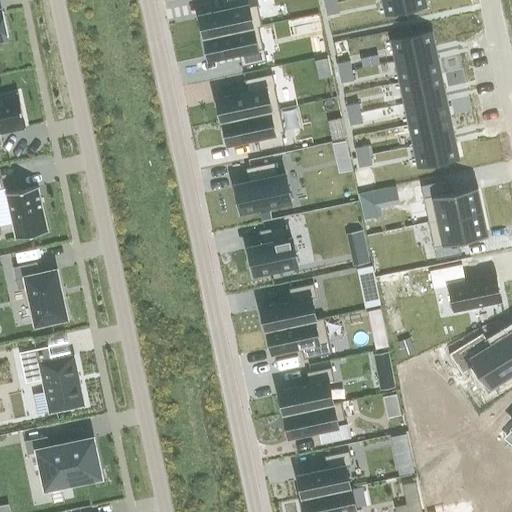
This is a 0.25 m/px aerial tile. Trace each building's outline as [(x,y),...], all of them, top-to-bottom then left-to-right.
[(226,0),(229,8),(199,15),(204,38),(261,25),(257,3),(256,0),(226,0)] [(424,0),(381,0),(384,15),(426,6),(424,0)] [(336,3),(324,6),(326,15),(338,13),(336,3)] [(261,25),(204,38),(206,45),(209,61),(239,54),(241,66),(266,61),(259,27),(262,26),(261,25)] [(431,30),(390,39),(395,61),(436,52),(431,30)] [(436,52),(395,61),(399,82),(441,73),(436,52)] [(348,61),(337,63),(339,73),(350,71),(348,61)] [(350,71),(339,73),(341,83),(352,81),(350,71)] [(441,73),(399,82),(404,103),(445,94),(441,73)] [(246,92),(216,98),(221,121),(222,121),(279,109),(272,74),(244,80),(246,92)] [(189,113),(212,108),(208,87),(185,91),(189,113)] [(0,132),(25,127),(18,93),(0,97),(0,144),(2,145),(0,135),(0,132)] [(445,94),(404,103),(408,124),(450,115),(445,94)] [(357,103),(346,106),(348,116),(359,113),(357,103)] [(279,109),(222,121),(227,144),(256,138),(259,150),(284,145),(281,133),(284,132),(279,109)] [(359,113),(348,116),(350,125),(361,123),(359,113)] [(450,115),(408,124),(413,145),(454,137),(450,115)] [(454,137),(413,145),(417,167),(459,159),(454,137)] [(366,146),(354,148),(356,158),(368,155),(366,146)] [(368,155),(356,158),(358,167),(370,165),(368,155)] [(200,167),(205,186),(228,179),(222,160),(200,167)] [(248,181),(234,184),(241,213),(291,202),(284,173),(276,175),(274,162),(245,168),(248,181)] [(445,180),(420,186),(428,222),(482,211),(477,186),(447,192),(445,180)] [(37,186),(6,193),(16,238),(47,231),(37,186)] [(232,196),(207,200),(211,223),(236,219),(232,196)] [(482,211),(428,222),(436,259),(460,254),(458,241),(487,235),(482,211)] [(261,243),(248,246),(254,276),(297,266),(291,237),(286,238),(283,226),(258,231),(261,243)] [(369,262),(367,254),(353,257),(355,265),(369,262)] [(36,323),(65,317),(55,270),(39,274),(36,262),(13,267),(18,289),(28,287),(36,323)] [(464,279),(461,263),(430,269),(433,286),(447,284),(452,311),(501,302),(496,273),(464,279)] [(373,278),(370,266),(359,268),(361,280),(373,278)] [(291,301),(261,307),(265,330),(266,330),(315,320),(314,319),(310,298),(316,297),(313,284),(288,289),(291,301)] [(315,320),(266,330),(271,353),(300,347),(303,359),(331,353),(323,317),(314,319),(315,320)] [(374,340),(385,338),(384,329),(372,331),(374,340)] [(511,372),(511,332),(491,345),(483,332),(448,352),(461,373),(476,364),(489,386),(511,372)] [(385,338),(374,340),(376,348),(387,346),(385,338)] [(47,348),(20,353),(26,381),(41,378),(44,391),(31,394),(35,413),(48,411),(49,413),(84,405),(73,355),(50,360),(47,348)] [(308,385),(279,391),(284,414),(332,404),(332,403),(327,382),(333,381),(331,367),(306,372),(308,385)] [(378,369),(380,379),(392,377),(390,367),(378,369)] [(392,377),(380,379),(382,389),(394,387),(392,377)] [(332,404),(284,414),(289,437),(318,431),(321,443),(350,437),(347,424),(346,424),(341,401),(332,403),(332,404)] [(46,436),(24,441),(27,454),(39,452),(46,487),(99,476),(91,439),(49,448),(46,436)] [(326,468),(297,475),(301,498),(350,487),(345,466),(351,464),(348,451),(324,456),(326,468)] [(301,498),(303,511),(361,511),(360,508),(355,509),(350,487),(301,498)]
